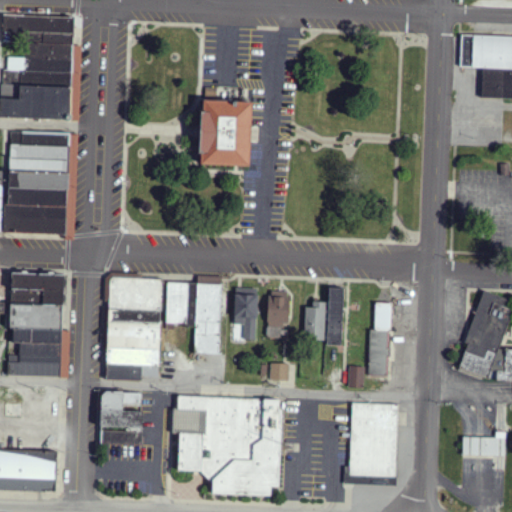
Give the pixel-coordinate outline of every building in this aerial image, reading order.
[(74,18),(7,16),(6,34),(25,34),(25,58),(8,58),(8,71),(20,71),(20,98),(1,98),(0,118),(71,119),(72,74),(80,74),(81,45),(73,45),(74,18)] [(482,98),(511,98),(511,36),(462,35),(460,67),(483,68),(482,98)] [(204,86),(215,86),(215,85),(242,86),(241,88),(248,89),(247,98),(248,98),(248,102),(252,102),(251,127),(258,128),(257,142),(250,142),(249,167),(235,166),(200,164),(201,153),(199,153),(200,131),(201,110),(203,110),(204,86)] [(78,133),(73,237),(3,233),(9,129),(78,133)] [(11,272),(63,274),(60,378),(7,376),(11,272)] [(163,279),(162,311),(161,311),(158,378),(142,377),(142,382),(106,380),(109,280),(112,277),(163,279)] [(168,282),(189,283),(187,324),(166,324),(168,282)] [(197,282),(222,283),(219,354),(194,353),(197,282)] [(329,288),(344,288),(342,346),(327,345),(329,288)] [(236,289),(257,289),(255,339),(244,339),(244,341),(234,340),(236,289)] [(457,370),(467,344),(463,343),(483,289),(510,299),(506,307),(511,309),(511,312),(496,355),(507,355),(507,348),(511,348),(511,381),(497,381),(497,378),(488,378),(482,376),(481,379),(457,370)] [(271,291),(287,292),(287,297),(290,297),(289,323),(284,323),(283,339),(269,338),(269,335),(267,335),(267,328),(268,328),(269,322),(267,322),(268,296),(271,296),(271,291)] [(313,302),(313,307),(305,307),(303,339),(323,340),(325,302),(313,302)] [(376,302),(392,302),(391,331),(388,331),(375,330),(376,302)] [(388,331),(387,349),(389,349),(389,357),(387,357),(386,376),(369,376),(370,330),(375,330),(388,331)] [(270,379),(271,363),(289,364),(288,380),(270,379)] [(262,364),(270,364),(269,373),(267,373),(267,378),(261,378),(262,364)] [(349,366),(365,367),(364,388),(348,388),(349,366)] [(142,393),(124,393),(123,391),(107,391),(102,395),(101,444),(105,444),(141,445),(142,393)] [(213,494),(271,496),(272,487),(280,487),(282,400),(178,397),(178,408),(173,408),(173,432),(180,433),(179,473),(213,474),(213,494)] [(352,404),(398,405),(395,477),(397,477),(397,486),(343,484),(344,466),(350,466),(352,404)] [(495,431),(495,438),(463,437),(462,456),(505,457),(506,431),(495,431)] [(0,450),(56,453),(55,493),(0,490),(0,450)]
